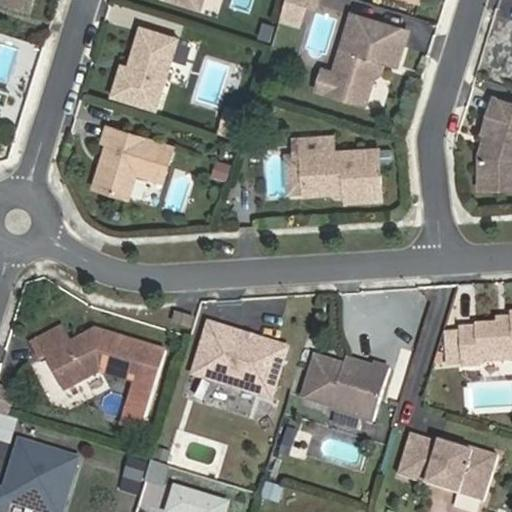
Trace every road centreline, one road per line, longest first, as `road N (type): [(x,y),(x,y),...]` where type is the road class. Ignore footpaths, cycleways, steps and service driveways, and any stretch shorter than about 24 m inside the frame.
road 1 (residential): [(20,224),(119,279),(177,285),(443,269)]
road 2 (residential): [(475,0),(431,148),(443,269)]
road 3 (residential): [(20,224),(89,0)]
